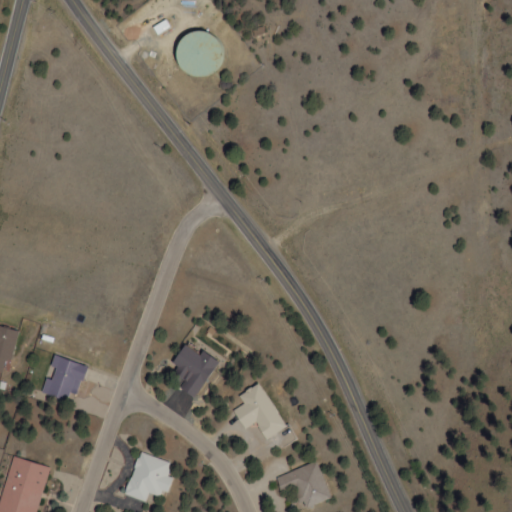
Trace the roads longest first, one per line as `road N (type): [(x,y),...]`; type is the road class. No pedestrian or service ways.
road 1 (secondary): [(404,511),(325,339),(69,0)]
road 2 (residential): [(78,511),(184,221),(223,197)]
road 3 (residential): [(125,391),(221,468),(244,511)]
